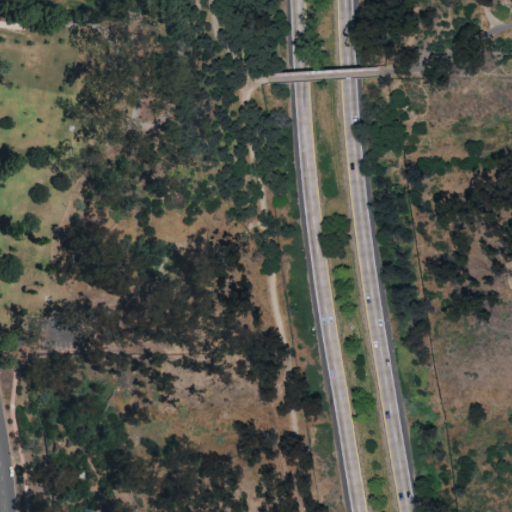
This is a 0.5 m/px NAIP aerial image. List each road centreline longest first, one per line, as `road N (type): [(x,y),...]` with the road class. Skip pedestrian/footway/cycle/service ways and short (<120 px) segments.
road 1 (motorway): [(299,0),(324,281),(363,511)]
road 2 (motorway): [(406,511),(366,268),(342,0)]
